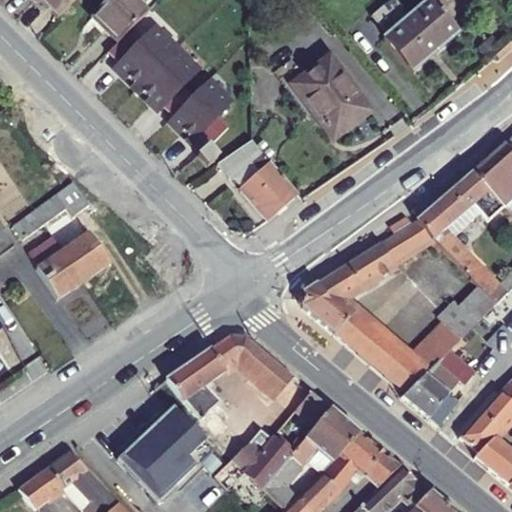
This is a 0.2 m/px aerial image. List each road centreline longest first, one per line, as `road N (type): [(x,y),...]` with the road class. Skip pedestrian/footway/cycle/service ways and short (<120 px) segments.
road 1 (tertiary): [(0,35),(206,241),(237,290)]
road 2 (tertiary): [(237,290),(495,511)]
road 3 (primary): [(237,290),(414,171),(511,93)]
road 4 (primary): [(0,454),(237,290)]
